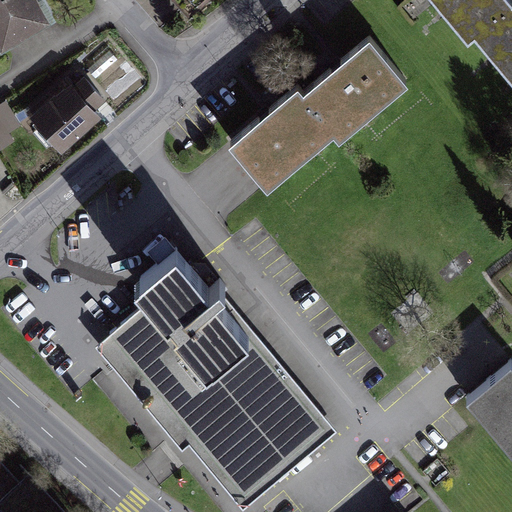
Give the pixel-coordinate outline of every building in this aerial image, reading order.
[(49,12),(41,0),(0,0),(0,26),(6,37),(49,12)] [(511,0),(445,0),(511,77),(511,0)] [(290,86),(218,144),(258,193),(329,136),(337,145),(415,82),(374,31),(298,92),(290,86)] [(70,79),(33,112),(62,144),(99,111),(70,79)] [(246,329),(172,239),(161,248),(115,286),(190,375),(246,329)] [(134,308),(91,343),(181,451),(188,444),(240,506),(332,430),(246,329),(190,375),(134,308)] [(511,361),(511,360),(467,397),(511,450),(511,361)]
